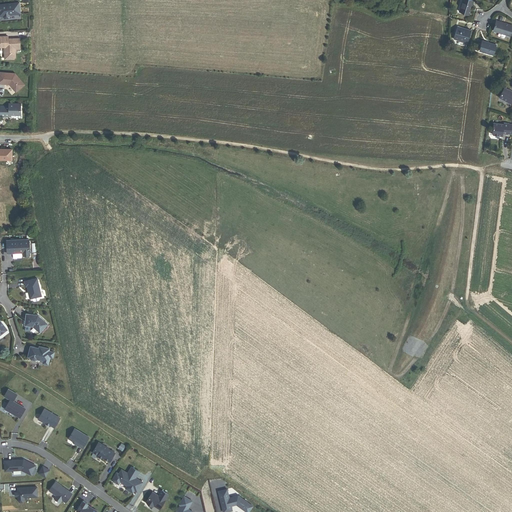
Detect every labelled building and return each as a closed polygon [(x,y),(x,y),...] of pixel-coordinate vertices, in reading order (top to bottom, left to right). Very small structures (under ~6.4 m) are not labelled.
[(462,0),(459,11),(469,15),(473,1),(470,0),(462,0)] [(19,3),(0,5),(0,16),(3,16),(3,18),(5,19),(8,19),(10,17),(10,16),(20,15),(19,3)] [(505,35),(510,36),(511,28),(511,25),(496,21),(493,31),(502,33),(505,35)] [(454,39),(467,43),(471,31),(457,27),(454,39)] [(0,37),(0,47),(3,47),(4,59),(15,58),(14,49),(19,48),(18,38),(8,39),(8,40),(6,40),(6,39),(6,37),(0,37)] [(480,51),(493,55),(496,45),(483,41),(480,51)] [(25,85),(15,73),(0,71),(0,84),(11,85),(11,86),(16,93),(25,85)] [(511,103),(511,101),(511,91),(509,90),(504,87),(499,97),(511,103)] [(21,115),(21,103),(9,103),(9,106),(1,106),(1,116),(11,116),(11,115),(21,115)] [(511,133),(511,124),(509,124),(504,123),(504,124),(494,123),(493,133),(493,134),(502,136),(502,133),(508,134),(508,133),(511,134),(511,133)] [(0,158),(12,159),(12,150),(0,149),(0,158)] [(30,256),(29,239),(7,240),(7,253),(21,253),(21,251),(23,251),(23,256),(30,256)] [(41,296),(37,278),(25,281),(26,286),(27,286),(29,292),(30,291),(30,293),(29,294),(30,298),(32,298),(33,300),(34,301),(39,300),(40,299),(39,296),(41,296)] [(48,324),(38,315),(35,315),(35,316),(32,315),(32,314),(27,314),(25,325),(33,326),(40,332),(48,324)] [(53,358),(54,352),(49,351),(49,348),(41,346),(41,348),(39,348),(31,346),(28,357),(29,357),(31,359),(35,360),(37,359),(44,361),(43,363),(48,364),(50,357),(53,358)] [(6,409),(21,418),(26,409),(14,401),(18,395),(9,389),(5,396),(11,400),(6,409)] [(50,426),(51,425),(55,428),(61,418),(45,409),(39,419),(44,422),(44,421),(47,422),(47,424),(50,426)] [(75,429),(70,438),(77,443),(76,444),(83,448),(90,438),(75,429)] [(105,458),(110,462),(116,452),(111,449),(111,448),(107,445),(106,447),(99,443),(94,451),(101,455),(105,458)] [(36,470),(35,470),(36,468),(35,467),(35,466),(23,460),(23,461),(19,461),(19,460),(4,461),(5,471),(21,470),(31,475),(32,474),(34,475),(36,470)] [(49,472),(42,467),(39,474),(46,478),(49,472)] [(117,472),(113,481),(119,484),(121,483),(128,486),(126,489),(133,494),(136,491),(138,492),(143,484),(136,479),(140,473),(137,470),(132,468),(128,473),(122,469),(118,474),(117,472)] [(72,494),(56,482),(49,491),(57,496),(54,499),(60,503),(62,500),(66,503),(72,494)] [(23,502),(24,500),(24,498),(37,497),(37,487),(17,489),(18,493),(15,493),(15,497),(18,497),(18,501),(20,503),(23,502)] [(228,511),(233,511),(231,506),(237,505),(246,511),(249,511),(253,507),(239,496),(230,499),(228,490),(219,492),(223,511),(228,511)] [(151,492),(146,501),(151,506),(156,507),(160,511),(165,507),(169,495),(164,492),(158,496),(151,492)] [(182,506),(178,511),(192,511),(188,509),(193,502),(185,497),(180,505),(182,506)] [(96,511),(97,511),(87,506),(88,504),(83,501),(77,511),(96,511)]
